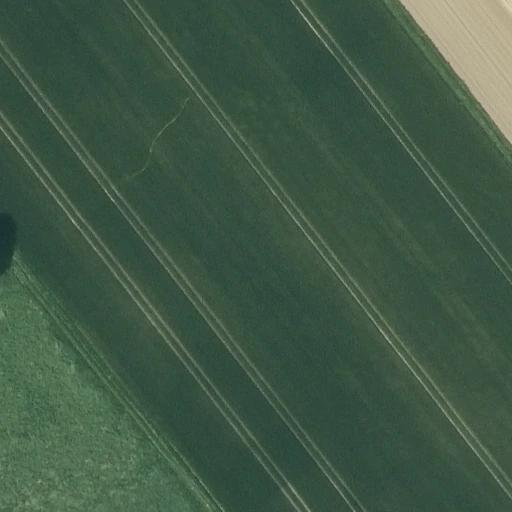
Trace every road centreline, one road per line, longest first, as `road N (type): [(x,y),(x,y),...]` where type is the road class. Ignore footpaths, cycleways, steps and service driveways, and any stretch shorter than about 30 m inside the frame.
road 1 (track): [(0,243),(204,511)]
road 2 (track): [(511,151),(394,0)]
